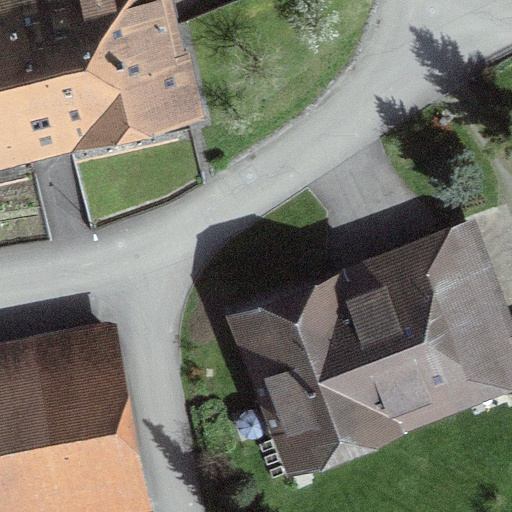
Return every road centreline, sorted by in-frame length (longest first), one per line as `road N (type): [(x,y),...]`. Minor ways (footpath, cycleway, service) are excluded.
road 1 (unclassified): [(432,23),(342,126),(216,210),(136,245)]
road 2 (unclassified): [(136,245),(188,511)]
road 3 (unclassified): [(136,245),(0,274)]
